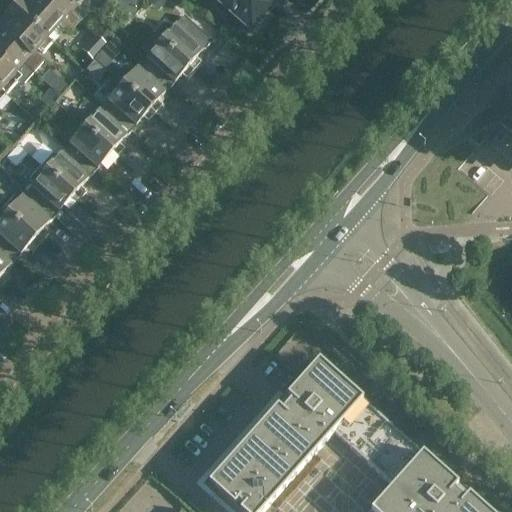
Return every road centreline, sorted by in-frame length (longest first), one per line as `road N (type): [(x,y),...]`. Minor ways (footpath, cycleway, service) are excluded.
road 1 (unclassified): [(0,382),(348,0)]
road 2 (tertiary): [(71,511),(310,246)]
road 3 (tertiary): [(348,203),(511,24)]
road 4 (unclassified): [(489,397),(348,203)]
road 5 (unclassified): [(310,246),(489,397)]
